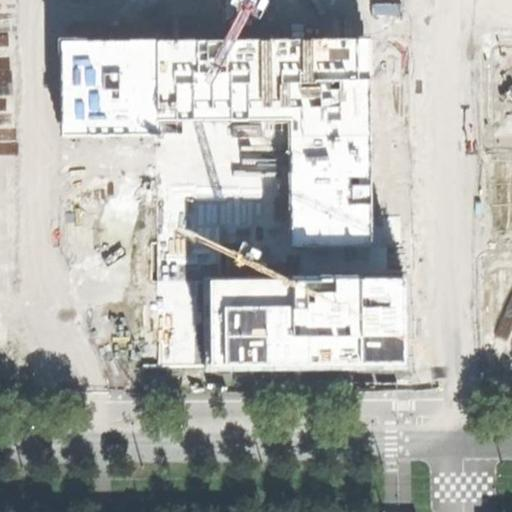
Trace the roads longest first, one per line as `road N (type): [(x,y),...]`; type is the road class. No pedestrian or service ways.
road 1 (secondary): [(461,443),(0,447)]
road 2 (unknown): [(461,443),(455,0)]
